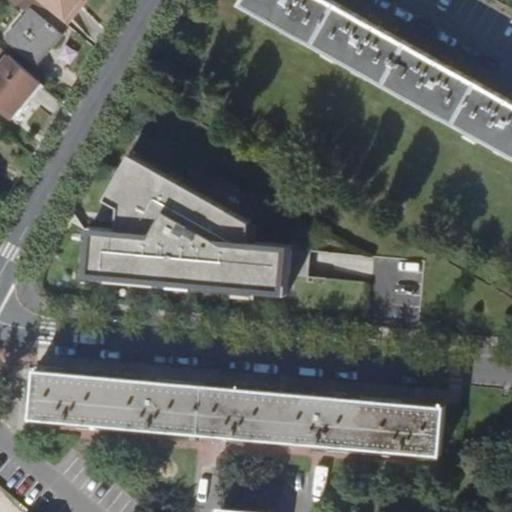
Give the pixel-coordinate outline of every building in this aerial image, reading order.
[(47,25),(56,15),(36,0),(31,0),(26,7),(32,11),(6,41),(33,63),(47,47),(52,50),(63,37),(47,25)] [(64,11),(49,0),(36,0),(56,15),(58,18),(64,11)] [(49,0),(64,11),(72,0),(49,0)] [(248,0),(247,4),(511,151),(511,97),(511,99),(451,66),(454,61),(443,55),(440,60),(380,27),(383,22),(372,15),(369,20),(332,0),(248,0)] [(0,110),(10,119),(41,82),(6,53),(0,60),(0,110)] [(112,204),(137,159),(131,155),(105,200),(112,204)] [(90,228),(86,278),(107,280),(107,275),(255,288),(255,293),(287,296),(291,246),(250,242),(251,223),(137,159),(112,204),(119,208),(125,212),(123,231),(117,231),(90,228)] [(107,275),(107,280),(255,293),(255,288),(107,275)] [(29,417),(438,456),(442,407),(417,404),(34,368),(29,417)]
